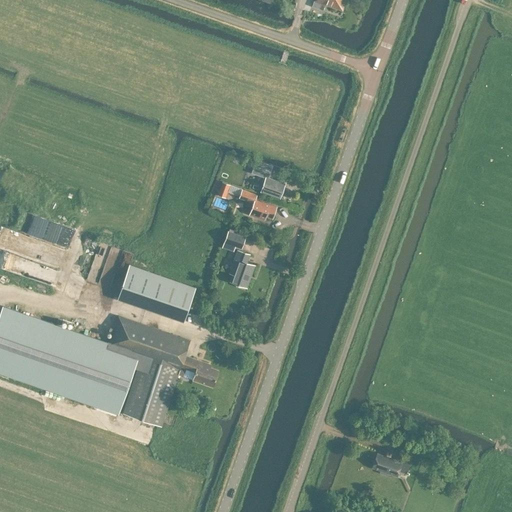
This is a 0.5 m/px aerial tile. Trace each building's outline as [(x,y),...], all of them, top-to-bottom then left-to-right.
[(315,0),(342,9),(345,0),(315,0)] [(261,189),(280,195),(281,194),(284,182),(267,177),(270,171),(259,167),(257,173),(266,176),(261,189)] [(242,187),(243,179),(234,178),(233,186),(242,187)] [(218,194),(225,196),(230,182),(223,180),(218,194)] [(255,198),(257,192),(242,187),(239,196),(254,201),(250,213),(264,218),(266,214),(273,216),(277,205),(255,198)] [(0,239),(62,258),(74,218),(30,205),(24,225),(0,217),(0,239)] [(241,247),(245,236),(243,235),(228,230),(227,230),(223,241),(235,245),(241,247)] [(229,279),(247,286),(255,263),(247,261),(250,253),(237,248),(234,257),(237,258),(229,279)] [(129,263),(117,298),(183,320),(195,286),(129,263)] [(2,306),(0,311),(0,369),(118,411),(133,367),(137,368),(122,412),(161,425),(178,374),(177,374),(179,368),(180,368),(180,367),(195,371),(193,377),(213,384),(218,370),(206,366),(207,363),(184,355),(190,339),(118,315),(109,341),(108,343),(2,306)] [(176,418),(179,407),(169,405),(167,416),(176,418)] [(380,469),(380,471),(387,474),(388,472),(396,475),(398,470),(406,473),(411,457),(400,453),(398,460),(377,452),(372,466),(380,469)]
